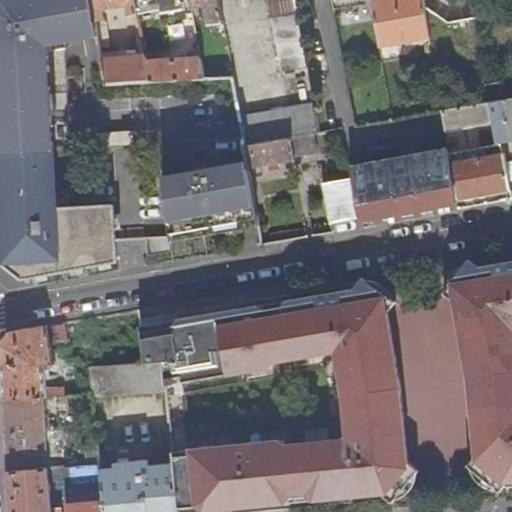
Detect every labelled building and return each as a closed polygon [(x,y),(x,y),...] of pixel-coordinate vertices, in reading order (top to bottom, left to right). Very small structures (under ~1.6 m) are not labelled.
[(97,24),(92,0),(0,0),(0,152),(30,151),(71,148),(71,135),(65,43),(99,37),(97,24)] [(92,0),(97,24),(104,22),(103,11),(127,6),(129,16),(138,15),(135,0),(92,0)] [(135,0),(138,15),(158,11),(158,9),(177,5),(179,11),(184,10),(183,3),(190,2),(189,0),(135,0)] [(189,0),(190,2),(191,7),(206,5),(210,24),(223,22),(218,0),(189,0)] [(268,0),(282,74),(307,69),(294,0),(268,0)] [(377,39),(378,46),(428,38),(421,0),(380,0),(370,2),(377,39)] [(454,0),(447,1),(450,18),(479,14),(477,0),(454,0)] [(147,63),(146,57),(102,59),(106,86),(150,83),(147,63)] [(147,63),(150,83),(205,80),(201,58),(147,63)] [(511,98),(496,101),(492,102),(495,122),(493,122),(497,145),(503,143),(511,141),(511,98)] [(492,102),(441,111),(445,132),(493,122),(495,122),(492,102)] [(241,119),(246,148),(314,135),(319,134),(314,106),(241,119)] [(71,135),(71,148),(125,145),(124,132),(71,135)] [(124,132),(125,145),(135,145),(134,132),(124,132)] [(247,161),(249,168),(294,160),(294,156),(317,151),(314,135),(246,148),(245,148),(247,161)] [(448,149),(457,200),(489,194),(511,190),(505,153),(459,162),(456,143),(447,145),(448,149)] [(360,218),(362,227),(415,218),(459,210),(457,200),(448,149),(350,167),(352,179),(360,218)] [(0,260),(24,279),(117,262),(114,206),(56,209),(54,152),(0,154),(0,260)] [(172,241),(259,225),(249,168),(247,161),(228,164),(228,171),(218,173),(217,170),(212,167),(165,175),(171,235),(172,241)] [(228,171),(228,164),(212,167),(217,170),(218,173),(228,171)] [(330,223),(360,218),(352,179),(323,184),(330,223)] [(150,255),(173,253),(172,241),(171,235),(148,237),(150,255)] [(470,259),(463,269),(447,293),(458,301),(462,323),(469,322),(472,341),(477,341),(502,339),(511,338),(511,261),(503,264),(482,267),(470,259)] [(325,352),(325,351),(372,348),(388,347),(386,337),(394,335),(390,313),(398,302),(363,278),(355,288),(279,302),(270,303),(279,354),(275,355),(276,361),(325,352)] [(276,361),(275,355),(279,354),(270,303),(178,319),(177,313),(165,315),(165,321),(140,325),(142,343),(144,364),(164,362),(165,379),(182,376),(183,382),(226,374),(275,366),(274,361),(276,361)] [(462,323),(465,341),(465,344),(472,342),(472,341),(469,322),(462,323)] [(55,363),(48,326),(10,333),(1,343),(2,375),(3,399),(61,396),(66,396),(66,389),(46,390),(44,364),(55,363)] [(402,380),(396,346),(394,335),(386,337),(388,347),(394,381),(402,380)] [(511,338),(502,339),(477,341),(472,341),(472,342),(465,344),(469,365),(476,363),(479,376),(480,391),(473,391),(475,412),(482,412),(484,432),(476,433),(478,456),(469,465),(500,492),(509,480),(511,480),(511,338)] [(393,502),(419,469),(409,461),(407,439),(400,440),(396,394),(404,394),(402,384),(402,380),(394,381),(388,347),(372,348),(325,351),(325,352),(338,354),(345,392),(349,436),(345,439),(333,440),(339,498),(382,493),(393,502)] [(91,387),(92,394),(92,397),(166,392),(165,379),(164,362),(144,364),(104,366),(89,367),(91,387)] [(476,363),(469,365),(472,378),(473,391),(480,391),(479,376),(476,363)] [(407,439),(404,394),(396,394),(400,440),(407,439)] [(61,396),(3,399),(4,422),(5,435),(47,432),(45,404),(61,404),(61,396)] [(475,412),(476,433),(484,432),(482,412),(475,412)] [(334,423),(308,427),(310,436),(336,432),(334,423)] [(47,432),(5,435),(6,454),(7,472),(49,468),(63,467),(69,467),(68,456),(48,459),(47,432)] [(289,503),(339,498),(333,440),(285,445),(285,441),(283,441),(289,503)] [(240,508),(289,503),(283,441),(234,446),(240,508)] [(223,510),(240,508),(234,446),(192,450),(192,455),(172,457),(173,464),(177,508),(191,507),(191,511),(204,511),(204,506),(210,504),(212,499),(223,503),(222,506),(223,510)] [(88,465),(99,464),(98,452),(87,453),(88,465)] [(103,502),(104,511),(177,511),(177,508),(173,464),(149,467),(147,461),(115,464),(115,468),(100,469),(103,502)] [(49,468),(7,472),(7,484),(9,511),(63,511),(63,509),(54,509),(49,468)] [(204,511),(223,510),(222,506),(223,503),(212,499),(210,504),(204,506),(204,511)] [(67,511),(104,511),(103,502),(79,505),(79,501),(74,502),(74,507),(67,507),(67,511)]
